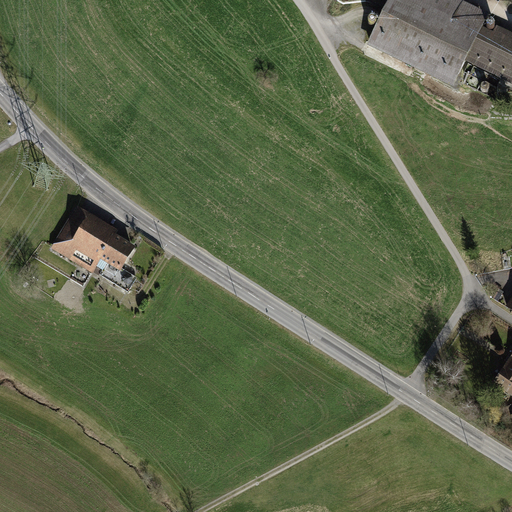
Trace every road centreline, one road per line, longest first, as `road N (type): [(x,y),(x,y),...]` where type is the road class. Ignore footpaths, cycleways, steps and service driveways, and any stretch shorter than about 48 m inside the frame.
road 1 (tertiary): [(511,461),(130,214),(0,92)]
road 2 (track): [(297,0),(462,265),(467,294)]
road 3 (track): [(404,393),(358,430),(203,511)]
